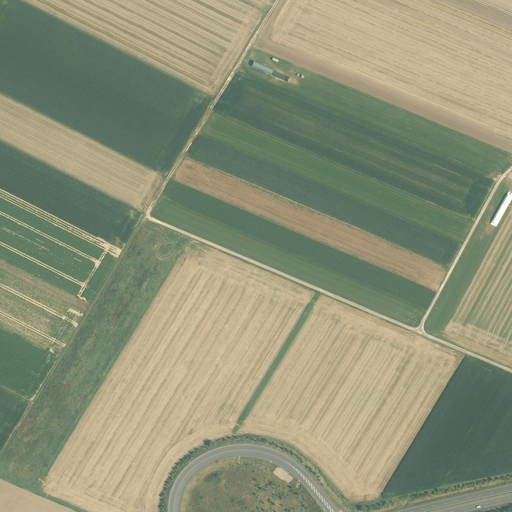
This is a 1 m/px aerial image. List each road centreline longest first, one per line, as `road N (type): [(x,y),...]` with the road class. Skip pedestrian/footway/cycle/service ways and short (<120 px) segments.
road 1 (track): [(147,219),(511,373)]
road 2 (track): [(0,463),(147,219)]
road 3 (track): [(147,219),(281,0)]
road 4 (trunk): [(332,511),(293,468),(249,450),(193,467),(173,511)]
road 5 (track): [(511,169),(421,335)]
